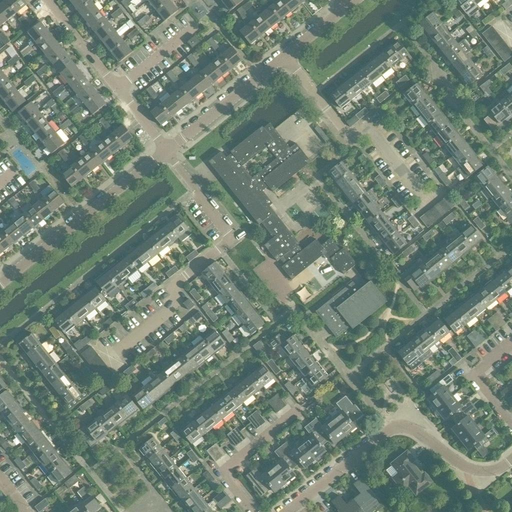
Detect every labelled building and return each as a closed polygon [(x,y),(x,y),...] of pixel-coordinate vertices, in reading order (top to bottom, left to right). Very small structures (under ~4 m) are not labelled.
[(6,0),(0,4),(0,13),(7,21),(17,13),(6,0)] [(23,0),(6,0),(17,13),(27,5),(23,0)] [(90,0),(72,0),(70,2),(78,12),(92,1),(90,0)] [(149,0),(148,1),(156,12),(170,1),(168,0),(149,0)] [(241,0),(223,0),(221,2),(230,12),(243,1),(241,0)] [(281,0),(279,0),(270,7),(281,21),(291,13),(281,0)] [(297,0),(281,0),(291,13),(302,4),(297,0)] [(476,6),(471,0),(456,0),(455,1),(466,14),(469,18),(479,10),(476,6)] [(92,1),(78,12),(86,22),(100,12),(92,1)] [(170,1),(156,12),(164,22),(178,11),(170,1)] [(510,7),(506,2),(502,6),(506,10),(510,7)] [(449,10),(453,15),(458,11),(454,6),(449,10)] [(270,7),(260,16),(271,29),(281,21),(270,7)] [(236,12),(240,16),(244,13),(241,8),(236,12)] [(120,9),(116,12),(119,17),(124,13),(120,9)] [(458,11),(453,15),(457,19),(461,15),(458,11)] [(100,12),(86,22),(94,32),(108,22),(100,12)] [(119,17),(116,12),(111,16),(114,20),(119,17)] [(244,13),(240,16),(244,21),(248,17),(244,13)] [(422,32),(426,37),(441,24),(433,14),(419,24),(424,30),(422,32)] [(491,15),(486,18),(490,23),(494,19),(491,15)] [(147,16),(142,19),(145,24),(150,20),(147,16)] [(260,16),(250,24),(261,37),(271,29),(260,16)] [(18,20),(22,25),(26,21),(23,17),(18,20)] [(490,23),(486,18),(481,22),(485,27),(490,23)] [(145,24),(142,19),(137,23),(141,27),(145,24)] [(26,21),(22,25),(26,29),(30,26),(26,21)] [(27,33),(36,44),(49,33),(41,22),(27,33)] [(108,22),(94,32),(103,43),(116,32),(108,22)] [(250,24),(240,32),(250,45),(261,37),(250,24)] [(432,40),(436,45),(449,34),(441,24),(426,37),(429,41),(432,40)] [(466,30),(469,35),(474,31),(470,26),(466,30)] [(482,34),(486,39),(496,31),(492,26),(482,34)] [(474,31),(469,35),(473,39),(478,36),(474,31)] [(486,39),(489,44),(499,36),(496,31),(486,39)] [(116,32),(103,43),(111,53),(124,42),(116,32)] [(36,44),(44,54),(57,43),(49,33),(36,44)] [(438,52),(442,57),(457,44),(449,34),(436,45),(440,50),(438,52)] [(489,44),(493,48),(503,41),(499,36),(489,44)] [(6,37),(2,41),(5,46),(10,42),(6,37)] [(187,43),(192,49),(200,42),(195,37),(187,43)] [(207,42),(211,46),(215,43),(211,38),(207,42)] [(493,48),(497,53),(507,45),(503,41),(493,48)] [(124,42),(111,53),(119,63),(132,53),(124,42)] [(385,52),(381,55),(392,68),(402,60),(407,56),(411,62),(413,61),(398,42),(391,47),(390,45),(384,50),(385,52)] [(44,54),(52,64),(65,53),(57,43),(44,54)] [(215,43),(211,46),(214,51),(219,48),(215,43)] [(448,60),(452,65),(465,55),(457,44),(442,57),(446,62),(448,60)] [(497,53),(500,58),(510,50),(507,45),(497,53)] [(232,47),(222,56),(232,69),(243,61),(232,47)] [(482,51),(486,55),(490,51),(487,47),(482,51)] [(511,51),(510,50),(500,58),(504,62),(511,56),(511,51)] [(490,51),(486,55),(489,60),(494,56),(490,51)] [(52,64),(60,74),(74,63),(65,53),(52,64)] [(17,55),(12,59),(15,63),(20,59),(17,55)] [(376,57),(370,62),(371,63),(382,77),(392,68),(381,55),(377,58),(376,57)] [(454,72),(458,77),(474,65),(465,55),(452,65),(456,71),(454,72)] [(222,56),(211,64),(222,77),(232,69),(222,56)] [(15,63),(12,59),(7,62),(11,67),(15,63)] [(365,68),(361,71),(371,85),(382,77),(371,63),(370,62),(364,66),(365,68)] [(60,74),(68,84),(82,74),(74,63),(60,74)] [(211,64),(201,72),(212,85),(222,77),(211,64)] [(45,65),(41,69),(44,73),(49,70),(45,65)] [(474,65),(458,77),(462,82),(464,80),(469,86),(482,75),(474,65)] [(504,68),(500,71),(503,76),(508,72),(504,68)] [(44,73),(41,69),(36,73),(40,77),(44,73)] [(0,72),(0,88),(9,81),(1,71),(0,72)] [(166,74),(170,79),(174,76),(171,71),(166,74)] [(355,73),(349,78),(351,79),(361,93),(371,85),(361,71),(357,75),(355,73)] [(201,72),(191,80),(202,94),(212,85),(201,72)] [(68,84),(76,94),(90,84),(82,74),(68,84)] [(33,75),(28,79),(32,83),(36,80),(33,75)] [(174,76),(170,79),(174,84),(178,80),(174,76)] [(405,76),(401,80),(404,84),(409,81),(405,76)] [(344,84),(340,88),(351,101),(361,93),(351,79),(349,78),(343,83),(344,84)] [(32,83),(28,79),(24,83),(27,87),(32,83)] [(191,80),(181,88),(192,102),(202,94),(191,80)] [(404,84),(401,80),(396,83),(400,88),(404,84)] [(489,80),(484,84),(488,88),(492,85),(489,80)] [(0,88),(0,96),(4,102),(18,91),(9,81),(0,88)] [(418,83),(403,95),(412,106),(425,95),(422,91),(423,90),(418,83)] [(76,94),(84,105),(98,94),(90,84),(76,94)] [(488,88),(484,84),(479,88),(483,92),(488,88)] [(62,86),(57,89),(61,94),(65,90),(62,86)] [(146,91),(150,95),(154,92),(150,87),(146,91)] [(181,88),(171,96),(182,110),(192,102),(181,88)] [(335,89),(329,94),(341,109),(351,101),(340,88),(336,91),(335,89)] [(61,94),(57,89),(52,93),(56,98),(61,94)] [(18,91),(4,102),(12,112),(26,102),(18,91)] [(154,92),(150,95),(153,100),(158,96),(154,92)] [(385,92),(380,96),(384,100),(389,97),(385,92)] [(98,94),(84,105),(93,115),(106,104),(98,94)] [(425,95),(412,106),(420,116),(433,105),(435,104),(430,98),(428,99),(425,95)] [(511,98),(509,95),(499,103),(511,118),(511,98)] [(171,96),(161,104),(171,118),(182,110),(171,96)] [(384,100),(380,96),(376,100),(379,104),(384,100)] [(52,99),(47,103),(51,107),(55,104),(52,99)] [(511,118),(499,103),(497,100),(492,103),(495,106),(489,111),(491,114),(483,120),(492,131),(505,120),(507,122),(511,118)] [(18,113),(26,124),(40,113),(31,102),(18,113)] [(51,107),(47,103),(43,107),(46,111),(51,107)] [(171,118),(161,104),(150,113),(161,126),(171,118)] [(433,105),(420,116),(428,126),(441,115),(438,111),(439,110),(435,104),(433,105)] [(78,106),(73,110),(77,114),(81,110),(78,106)] [(365,108),(360,112),(364,117),(368,113),(365,108)] [(77,114),(73,110),(69,114),(72,118),(77,114)] [(364,117),(360,112),(355,116),(359,120),(364,117)] [(26,124),(35,134),(48,123),(40,113),(26,124)] [(389,116),(393,121),(397,117),(394,113),(389,116)] [(441,115),(428,126),(436,136),(448,127),(451,124),(448,120),(446,118),(444,119),(441,115)] [(397,117),(393,121),(396,125),(401,122),(397,117)] [(99,121),(103,126),(107,123),(103,118),(99,121)] [(68,120),(64,123),(67,128),(72,124),(68,120)] [(35,134),(43,144),(56,133),(48,123),(35,134)] [(67,128),(64,123),(59,127),(62,131),(67,128)] [(107,123),(103,126),(106,131),(111,127),(107,123)] [(321,246),(316,240),(302,251),(298,245),(299,244),(269,207),(272,204),(262,192),(268,187),(273,193),(311,162),(296,144),(289,149),(269,124),(263,129),(262,127),(230,152),(231,154),(228,156),(226,158),(221,152),(208,162),(259,225),(261,223),(273,238),(264,246),(277,262),(280,259),(284,265),(281,268),(292,281),(326,253),(344,275),(357,265),(344,249),(341,251),(331,239),(321,246)] [(448,127),(436,136),(444,146),(448,144),(457,136),(454,132),(456,130),(451,124),(448,127)] [(123,125),(112,134),(123,147),(134,139),(123,125)] [(56,133),(43,144),(51,154),(64,144),(56,133)] [(405,137),(409,141),(413,137),(410,133),(405,137)] [(112,134),(102,142),(113,155),(123,147),(112,134)] [(448,144),(444,146),(448,151),(452,157),(466,146),(467,145),(462,138),(461,140),(457,136),(448,144)] [(413,137),(409,141),(413,146),(417,142),(413,137)] [(102,142),(92,150),(103,163),(113,155),(102,142)] [(466,146),(452,157),(460,167),(474,156),(470,152),(472,151),(467,145),(466,146)] [(58,154),(62,159),(66,155),(63,150),(58,154)] [(92,150),(82,158),(92,171),(103,163),(92,150)] [(421,157),(425,161),(430,158),(426,153),(421,157)] [(66,155),(62,159),(66,163),(70,160),(66,155)] [(359,158),(362,163),(367,159),(363,155),(359,158)] [(460,167),(456,170),(465,180),(469,177),(484,165),(478,159),(477,160),(474,156),(460,167)] [(82,158),(72,166),(82,180),(92,171),(82,158)] [(430,158),(425,161),(429,166),(433,162),(430,158)] [(367,159),(362,163),(366,168),(371,164),(367,159)] [(342,162),(327,174),(332,181),(333,179),(337,183),(350,173),(342,162)] [(82,180),(72,166),(61,174),(72,188),(82,180)] [(489,166),(474,178),(483,188),(496,178),(493,174),(494,172),(489,166)] [(350,173),(337,183),(340,188),(338,189),(343,195),(345,194),(358,183),(350,173)] [(438,177),(441,182),(446,178),(442,173),(438,177)] [(375,179),(378,183),(383,180),(379,175),(375,179)] [(446,178),(441,182),(445,186),(450,183),(446,178)] [(496,178),(483,188),(491,198),(504,188),(506,187),(501,180),(499,182),(496,178)] [(383,180),(378,183),(382,188),(387,184),(383,180)] [(345,194),(343,195),(348,201),(350,200),(353,204),(366,193),(358,183),(345,194)] [(504,188),(491,198),(499,209),(511,198),(511,197),(509,194),(511,193),(506,187),(504,188)] [(54,190),(43,198),(54,212),(64,203),(54,190)] [(366,193),(353,204),(356,208),(354,209),(359,215),(361,214),(374,203),(378,200),(370,190),(366,193)] [(391,199),(395,204),(399,200),(396,195),(391,199)] [(447,196),(442,200),(450,210),(455,206),(447,196)] [(8,201),(12,205),(16,202),(13,197),(8,201)] [(43,198),(33,207),(44,220),(54,212),(43,198)] [(457,201),(461,206),(465,202),(462,198),(457,201)] [(511,198),(499,209),(507,219),(511,215),(511,198)] [(399,200),(395,204),(398,208),(403,205),(399,200)] [(442,200),(438,203),(446,213),(450,210),(442,200)] [(16,202),(12,205),(16,210),(20,207),(16,202)] [(465,202),(461,206),(464,211),(469,207),(465,202)] [(361,214),(359,215),(364,221),(366,220),(369,224),(382,213),(374,203),(361,214)] [(438,203),(433,207),(441,217),(446,213),(438,203)] [(33,207),(23,215),(34,228),(44,220),(33,207)] [(433,207),(429,211),(436,221),(441,217),(433,207)] [(429,211),(424,214),(432,224),(436,221),(429,211)] [(382,213),(369,224),(372,228),(371,229),(376,236),(377,234),(391,224),(382,213)] [(452,213),(447,217),(451,222),(455,218),(452,213)] [(172,222),(168,225),(178,239),(181,243),(192,234),(189,230),(183,223),(186,222),(179,214),(177,216),(170,220),(172,222)] [(432,224),(424,214),(419,218),(427,228),(432,224)] [(23,215),(13,223),(23,236),(34,228),(23,215)] [(407,220),(411,224),(416,220),(412,216),(407,220)] [(451,222),(447,217),(442,221),(446,225),(451,222)] [(473,222),(477,226),(482,222),(478,218),(473,222)] [(416,220),(411,224),(415,229),(419,225),(416,220)] [(482,222),(477,226),(481,231),(485,227),(482,222)] [(13,223),(3,231),(13,244),(23,236),(13,223)] [(377,234),(376,236),(380,242),(382,240),(385,244),(399,234),(391,224),(377,234)] [(162,227),(156,232),(157,233),(168,247),(178,239),(168,225),(163,229),(162,227)] [(471,226),(461,234),(471,247),(475,244),(477,246),(483,241),(471,226)] [(431,230),(427,233),(430,238),(435,234),(431,230)] [(3,231),(0,233),(0,248),(3,252),(13,244),(3,231)] [(151,238),(147,242),(158,255),(168,247),(157,233),(156,232),(150,237),(151,238)] [(430,238),(427,233),(422,237),(426,242),(430,238)] [(399,234),(385,244),(388,248),(387,250),(392,256),(407,244),(399,234)] [(461,234),(450,242),(461,256),(463,257),(469,252),(467,251),(471,247),(461,234)] [(142,243),(136,248),(137,250),(148,263),(158,255),(147,242),(143,245),(142,243)] [(448,244),(440,250),(448,259),(451,264),(455,260),(456,262),(463,257),(461,256),(450,242),(448,244)] [(411,246),(406,250),(410,254),(415,251),(411,246)] [(131,255),(127,258),(138,271),(148,263),(137,250),(136,248),(130,253),(131,255)] [(195,250),(190,254),(194,259),(199,255),(195,250)] [(410,254),(406,250),(402,254),(405,258),(410,254)] [(440,250),(430,258),(441,272),(442,273),(448,269),(447,267),(451,264),(448,259),(440,250)] [(194,259),(190,254),(186,258),(190,262),(194,259)] [(122,259),(116,264),(117,266),(128,279),(132,284),(142,277),(138,271),(127,258),(123,261),(122,259)] [(430,258),(420,267),(431,280),(435,277),(436,278),(442,273),(441,272),(430,258)] [(216,262),(201,274),(210,284),(223,273),(220,269),(221,268),(217,262),(216,262)] [(417,263),(401,276),(414,292),(420,287),(422,290),(428,285),(427,283),(431,280),(420,267),(417,263)] [(111,271),(107,274),(117,287),(128,279),(117,266),(116,264),(109,269),(111,271)] [(175,267),(170,270),(174,275),(179,271),(175,267)] [(170,270),(166,274),(169,279),(174,275),(170,270)] [(499,276),(496,280),(506,293),(511,288),(511,279),(504,270),(498,275),(499,276)] [(223,273),(210,284),(218,294),(231,284),(233,282),(228,276),(226,277),(223,273)] [(101,276),(95,281),(107,296),(117,287),(107,274),(103,277),(101,276)] [(366,285),(361,279),(354,285),(353,282),(315,312),(336,338),(350,327),(352,330),(387,302),(370,282),(366,285)] [(490,281),(484,286),(496,301),(506,293),(496,280),(492,283),(490,281)] [(231,284),(218,294),(226,304),(239,294),(236,290),(238,288),(233,282),(231,284)] [(154,283),(150,287),(154,291),(158,288),(154,283)] [(89,293),(85,296),(96,310),(106,301),(94,286),(88,291),(89,293)] [(479,293),(475,296),(486,309),(496,301),(484,286),(478,291),(479,293)] [(154,291),(150,287),(145,290),(149,295),(154,291)] [(189,293),(193,297),(197,294),(194,289),(189,293)] [(197,294),(193,297),(196,302),(201,298),(197,294)] [(239,294),(226,304),(234,315),(247,304),(249,303),(244,296),(243,298),(239,294)] [(80,298),(74,303),(75,304),(86,318),(96,310),(85,296),(81,299),(80,298)] [(470,297),(464,302),(476,317),(486,309),(475,296),(471,299),(470,297)] [(134,299),(130,303),(133,307),(138,304),(134,299)] [(183,304),(188,311),(194,306),(188,299),(183,304)] [(459,309),(455,312),(465,325),(476,317),(464,302),(458,307),(459,309)] [(69,309),(65,312),(75,326),(86,318),(75,304),(74,303),(68,308),(69,309)] [(133,307),(130,303),(125,307),(129,311),(133,307)] [(247,304),(234,315),(242,325),(255,314),(252,310),(254,309),(249,303),(247,304)] [(205,313),(209,318),(214,314),(210,309),(205,313)] [(59,314),(53,319),(65,334),(75,326),(65,312),(61,316),(59,314)] [(448,315),(443,319),(448,324),(455,334),(465,325),(455,312),(451,315),(450,314),(448,315)] [(497,313),(492,317),(501,328),(506,324),(497,313)] [(214,314),(209,318),(213,322),(217,319),(214,314)] [(255,314),(242,325),(250,335),(265,323),(260,317),(259,318),(255,314)] [(193,316),(188,320),(192,325),(197,321),(193,316)] [(501,328),(492,317),(487,321),(496,332),(501,328)] [(110,318),(106,322),(109,327),(114,323),(110,318)] [(432,325),(428,328),(439,341),(448,335),(449,333),(448,331),(438,318),(431,323),(432,325)] [(192,325),(188,320),(184,324),(187,328),(192,325)] [(109,327),(106,322),(101,326),(105,331),(109,327)] [(49,330),(52,335),(57,331),(53,326),(49,330)] [(423,330),(417,335),(429,349),(434,345),(437,348),(442,345),(439,341),(428,328),(424,331),(423,330)] [(476,329),(471,333),(481,344),(485,340),(476,329)] [(214,330),(203,339),(214,352),(218,349),(220,351),(226,345),(214,330)] [(222,334),(225,338),(230,334),(226,330),(222,334)] [(57,331),(52,335),(56,339),(61,336),(57,331)] [(173,332),(168,336),(172,341),(176,337),(173,332)] [(481,344),(471,333),(467,337),(476,348),(481,344)] [(16,340),(16,342),(17,345),(17,346),(22,352),(24,351),(27,355),(41,344),(32,334),(26,339),(22,334),(17,338),(16,340)] [(230,334),(225,338),(229,343),(234,339),(230,334)] [(90,335),(85,338),(89,343),(94,339),(90,335)] [(278,335),(267,344),(271,350),(272,350),(272,349),(279,345),(280,347),(288,357),(302,346),(299,343),(300,341),(295,335),(287,341),(282,336),(280,337),(278,335)] [(412,341),(408,344),(419,358),(422,362),(432,354),(429,349),(417,335),(411,340),(412,341)] [(172,341),(168,336),(163,340),(167,344),(172,341)] [(89,343),(85,338),(81,342),(84,347),(89,343)] [(203,339),(193,347),(204,360),(205,362),(211,357),(210,355),(214,352),(203,339)] [(41,344),(27,355),(30,359),(29,360),(34,366),(35,365),(49,354),(41,344)] [(403,346),(396,351),(403,359),(408,365),(408,366),(412,370),(422,362),(419,358),(408,344),(404,347),(403,346)] [(302,346),(288,357),(297,367),(312,355),(307,349),(305,350),(302,346)] [(65,350),(69,355),(73,351),(70,347),(65,350)] [(81,354),(85,359),(95,351),(91,347),(81,354)] [(193,347),(183,355),(194,368),(198,365),(199,367),(205,362),(204,360),(193,347)] [(447,352),(453,359),(457,363),(461,360),(452,348),(447,352)] [(152,349),(148,352),(151,357),(156,353),(152,349)] [(73,351),(69,355),(72,360),(77,356),(73,351)] [(85,359),(89,364),(99,356),(95,351),(85,359)] [(151,357),(148,352),(143,356),(147,361),(151,357)] [(35,365),(34,366),(39,372),(40,371),(43,375),(57,364),(49,354),(35,365)] [(183,355),(173,363),(184,377),(185,378),(191,373),(190,372),(194,368),(183,355)] [(312,355),(297,367),(305,378),(318,367),(315,363),(316,362),(312,355)] [(89,364),(92,369),(102,361),(99,356),(89,364)] [(457,363),(453,359),(448,362),(452,367),(457,363)] [(266,363),(272,370),(276,367),(271,360),(266,363)] [(92,369),(96,373),(106,365),(102,361),(92,369)] [(173,363),(163,371),(174,385),(178,381),(179,383),(185,378),(184,377),(173,363)] [(57,364),(43,375),(47,379),(45,380),(50,387),(51,385),(65,375),(57,364)] [(256,371),(252,374),(263,388),(274,379),(262,364),(255,369),(256,371)] [(96,373),(100,378),(110,370),(106,365),(96,373)] [(132,365),(127,369),(131,373),(136,370),(132,365)] [(81,371),(85,375),(90,372),(86,367),(81,371)] [(276,367),(272,370),(276,375),(280,372),(276,367)] [(305,378),(301,380),(304,384),(310,391),(313,388),(320,382),(321,384),(321,385),(328,379),(327,379),(326,378),(328,376),(323,369),(321,371),(318,367),(305,378)] [(131,373),(127,369),(123,372),(127,377),(131,373)] [(110,370),(100,378),(104,383),(114,375),(110,370)] [(163,371),(153,379),(163,393),(165,394),(171,389),(170,388),(174,385),(163,371)] [(437,371),(433,375),(436,379),(441,376),(437,371)] [(90,372),(85,375),(89,380),(93,376),(90,372)] [(247,376),(241,381),(253,396),(263,388),(252,374),(249,377),(247,376)] [(51,385),(50,387),(55,393),(56,391),(60,396),(73,385),(65,375),(51,385)] [(427,399),(436,410),(452,397),(445,388),(453,381),(449,375),(429,391),(432,395),(427,399)] [(436,379),(433,375),(428,379),(432,383),(436,379)] [(153,379),(143,387),(153,401),(157,398),(159,399),(165,394),(163,393),(153,379)] [(236,387),(232,390),(243,404),(253,396),(241,381),(235,386),(236,387)] [(284,386),(288,391),(293,387),(289,383),(284,386)] [(108,384),(104,388),(107,392),(112,389),(108,384)] [(73,385),(60,396),(63,400),(61,401),(66,407),(69,411),(87,396),(84,392),(81,395),(73,385)] [(143,387),(132,396),(144,411),(150,406),(149,404),(153,401),(143,387)] [(293,387),(288,391),(292,396),(296,392),(293,387)] [(107,392),(104,388),(99,391),(103,396),(107,392)] [(511,395),(506,388),(500,393),(511,407),(511,395)] [(7,390),(0,396),(0,412),(0,413),(14,402),(11,398),(12,397),(7,390)] [(227,392),(221,397),(233,412),(243,404),(232,390),(228,394),(227,392)] [(127,395),(116,404),(127,417),(131,414),(132,415),(139,410),(127,395)] [(277,395),(272,399),(281,410),(286,406),(277,395)] [(342,412),(332,420),(345,436),(355,428),(352,424),(363,415),(355,405),(353,406),(345,396),(336,404),(342,412)] [(216,404),(212,407),(223,420),(233,412),(221,397),(215,402),(216,404)] [(449,416),(453,421),(473,405),(468,399),(460,406),(452,397),(436,410),(444,420),(449,416)] [(281,410),(272,399),(268,403),(277,414),(281,410)] [(88,400),(83,404),(87,409),(92,405),(88,400)] [(14,402),(0,413),(8,423),(22,412),(23,411),(19,405),(17,406),(14,402)] [(87,409),(83,404),(79,408),(82,412),(87,409)] [(116,404),(106,412),(118,427),(124,422),(123,420),(127,417),(116,404)] [(451,429),(460,440),(476,427),(469,418),(477,411),(473,405),(453,421),(456,425),(451,429)] [(207,408),(201,413),(212,428),(223,420),(212,407),(208,410),(207,408)] [(22,412),(8,423),(16,433),(30,423),(27,418),(28,417),(23,411),(22,412)] [(257,411),(252,415),(261,426),(265,423),(257,411)] [(106,412),(96,420),(106,433),(111,430),(112,432),(118,427),(106,412)] [(196,420),(192,423),(202,436),(212,428),(201,413),(194,418),(196,420)] [(261,426),(252,415),(247,419),(256,430),(261,426)] [(316,419),(310,423),(326,443),(330,440),(334,445),(345,436),(332,420),(323,427),(316,419)] [(85,426),(78,432),(91,448),(97,443),(104,438),(102,436),(106,433),(96,420),(86,428),(85,426)] [(30,423),(16,433),(25,443),(38,433),(40,431),(35,425),(33,427),(30,423)] [(186,425),(180,430),(192,445),(202,436),(192,423),(188,426),(186,425)] [(311,436),(302,444),(315,460),(325,452),(321,447),(326,443),(310,423),(304,428),(311,436)] [(476,427),(460,440),(468,450),(473,446),(477,451),(497,435),(492,429),(484,436),(476,427)] [(236,428),(232,431),(241,443),(245,439),(236,428)] [(171,434),(174,439),(179,435),(175,430),(171,434)] [(38,433),(25,443),(33,454),(46,443),(43,439),(44,438),(40,431),(38,433)] [(241,443),(232,431),(227,435),(236,447),(241,443)] [(179,435),(174,439),(178,443),(183,440),(179,435)] [(154,438),(139,450),(144,456),(146,455),(149,459),(162,448),(154,438)] [(5,442),(1,446),(4,450),(9,447),(5,442)] [(46,443),(33,454),(41,464),(54,453),(56,452),(51,446),(49,447),(46,443)] [(286,443),(280,447),(296,467),(300,464),(304,469),(315,460),(302,444),(293,451),(286,443)] [(216,444),(211,448),(220,459),(225,455),(216,444)] [(281,460),(272,468),(285,484),(295,476),(291,471),(296,467),(280,447),(274,452),(281,460)] [(162,448),(149,459),(152,463),(150,464),(155,470),(170,459),(162,448)] [(220,459),(211,448),(207,451),(216,463),(220,459)] [(187,454),(191,459),(195,455),(191,451),(187,454)] [(392,466),(386,470),(392,478),(402,491),(408,486),(416,496),(432,482),(425,473),(422,475),(412,463),(415,461),(407,451),(391,464),(392,466)] [(54,453),(41,464),(49,474),(62,463),(59,459),(61,458),(56,452),(54,453)] [(195,455),(191,459),(194,464),(199,460),(195,455)] [(13,462),(17,466),(22,463),(18,458),(13,462)] [(170,459),(155,470),(160,477),(162,475),(165,479),(178,469),(170,459)] [(22,463),(17,466),(21,471),(25,467),(22,463)] [(62,463),(49,474),(57,484),(72,473),(67,466),(66,467),(62,463)] [(285,484),(272,468),(262,476),(256,468),(246,476),(254,486),(252,487),(260,498),(271,489),(275,493),(285,484)] [(178,469),(165,479),(168,483),(166,485),(171,491),(186,479),(178,469)] [(203,475),(207,479),(211,476),(208,471),(203,475)] [(64,484),(69,489),(79,481),(74,476),(64,484)] [(211,476),(207,479),(210,484),(215,480),(211,476)] [(29,482),(33,487),(38,483),(34,478),(29,482)] [(361,478),(353,485),(361,494),(353,500),(363,511),(378,511),(383,507),(361,478)] [(186,479),(171,491),(176,497),(178,496),(181,500),(194,489),(186,479)] [(38,483),(33,487),(37,491),(41,488),(38,483)] [(80,502),(69,511),(70,511),(94,511),(100,508),(92,497),(84,487),(77,493),(83,500),(80,503),(80,502)] [(194,489),(181,500),(184,504),(183,505),(188,511),(203,499),(194,489)] [(212,500),(216,505),(228,496),(224,491),(212,500)] [(228,496),(216,505),(220,510),(232,501),(228,496)] [(339,496),(331,502),(338,511),(363,511),(353,500),(346,505),(339,496)] [(203,499),(188,511),(207,511),(211,509),(203,499)] [(34,508),(37,511),(40,511),(49,505),(45,500),(34,508)]
